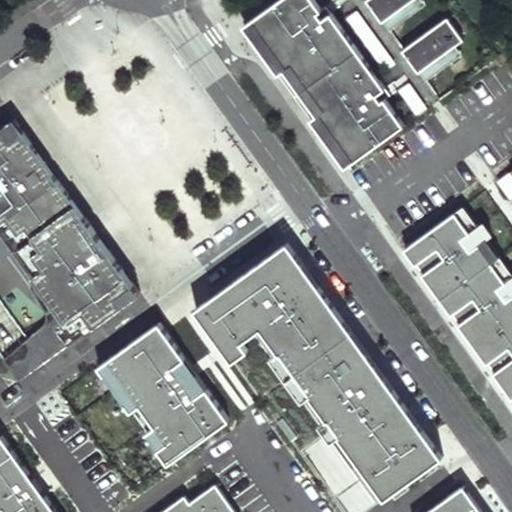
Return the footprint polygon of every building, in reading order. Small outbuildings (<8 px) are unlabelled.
[(316,0),(279,0),(245,26),(347,167),(406,125),(385,97),(390,94),(333,12),(327,5),(322,9),(316,0)] [(367,0),(383,22),(384,22),(413,0),(367,0)] [(413,0),(384,22),(391,31),(426,4),(422,0),(413,0)] [(420,72),(456,45),(464,39),(449,17),(404,50),(420,72)] [(420,72),(427,81),(462,55),(456,45),(420,72)] [(0,224),(2,223),(20,247),(16,250),(63,317),(28,343),(43,364),(86,333),(82,329),(87,325),(91,329),(141,293),(87,217),(79,223),(62,200),(70,194),(16,119),(0,129),(0,224)] [(511,171),(499,181),(511,199),(511,198),(511,171)] [(87,217),(70,194),(62,200),(79,223),(87,217)] [(465,206),(457,212),(472,232),(456,244),(464,255),(480,244),(508,282),(492,294),(500,305),(511,296),(511,271),(488,238),(492,235),(484,223),(479,226),(465,206)] [(457,212),(405,248),(417,264),(419,263),(426,272),(424,274),(453,314),(455,313),(462,322),(460,324),(489,363),(490,362),(497,371),(495,372),(511,395),(511,296),(500,305),(492,294),(508,282),(480,244),(464,255),(456,244),(472,232),(457,212)] [(0,224),(0,234),(29,275),(31,288),(46,313),(47,321),(4,359),(20,381),(43,364),(28,343),(63,317),(16,250),(20,247),(2,223),(0,224)] [(328,418),(341,435),(386,499),(445,456),(290,242),(197,309),(228,353),(263,328),(280,351),(312,395),(328,418)] [(87,325),(82,329),(86,333),(91,329),(87,325)] [(312,395),(280,351),(271,358),(303,402),(312,395)] [(99,366),(132,411),(141,405),(108,360),(99,366)] [(341,435),(328,418),(319,425),(332,442),(341,435)] [(146,432),(170,464),(179,457),(155,426),(146,432)] [(0,438),(0,511),(58,511),(4,435),(0,438)] [(237,511),(217,483),(191,502),(186,495),(162,511),(237,511)] [(482,511),(464,486),(426,511),(482,511)]
